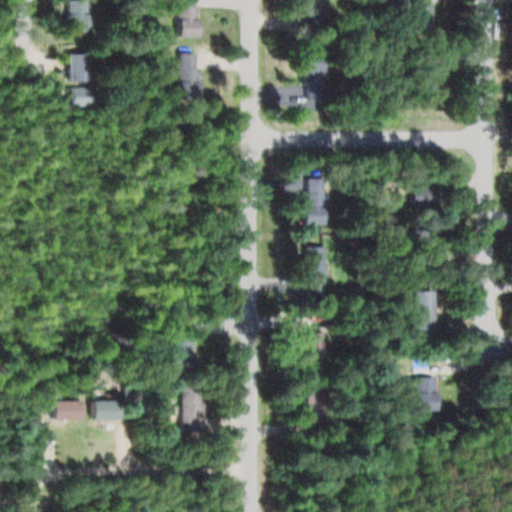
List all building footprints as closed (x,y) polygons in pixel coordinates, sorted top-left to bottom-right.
[(82,0),(60,0),(60,30),(82,30),(82,0)] [(170,0),(170,37),(191,37),(191,0),(170,0)] [(318,28),(318,0),(299,0),(299,28),(318,28)] [(408,0),(408,29),(428,29),(428,0),(408,0)] [(82,81),(82,53),(61,53),(61,81),(82,81)] [(172,98),(192,98),(192,53),(172,53),(172,98)] [(318,55),(296,55),(296,97),(318,97),(318,55)] [(408,69),(408,99),(430,99),(430,69),(408,69)] [(407,204),(433,204),(433,186),(407,186),(407,204)] [(297,191),(297,225),(318,225),(318,191),(297,191)] [(408,250),(436,250),(436,230),(408,230),(408,250)] [(298,246),(298,292),(319,292),(319,246),(298,246)] [(430,290),(411,290),(411,335),(430,335),(430,290)] [(318,333),(296,333),(296,361),(318,361),(318,333)] [(169,336),(168,369),(189,370),(190,337),(169,336)] [(434,366),(412,366),(412,410),(434,410),(434,366)] [(173,386),(173,431),(194,431),(194,386),(173,386)] [(318,387),(296,387),(296,419),(318,419),(318,387)] [(112,419),(112,399),(85,399),(85,419),(112,419)] [(45,420),(76,420),(76,400),(45,400),(45,420)]
